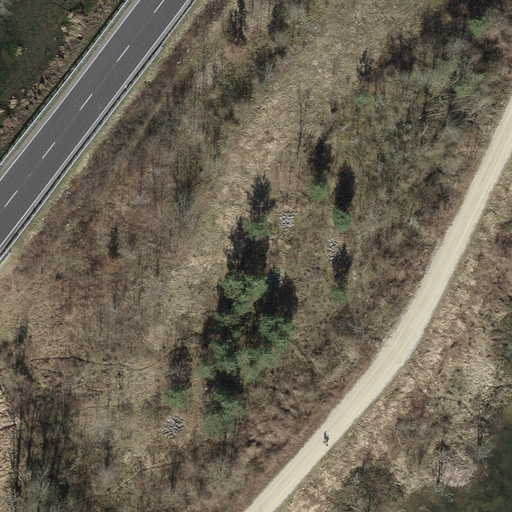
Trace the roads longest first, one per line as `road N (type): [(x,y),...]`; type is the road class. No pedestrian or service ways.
road 1 (track): [(231,511),(427,261),(511,92)]
road 2 (primary): [(161,0),(0,215)]
